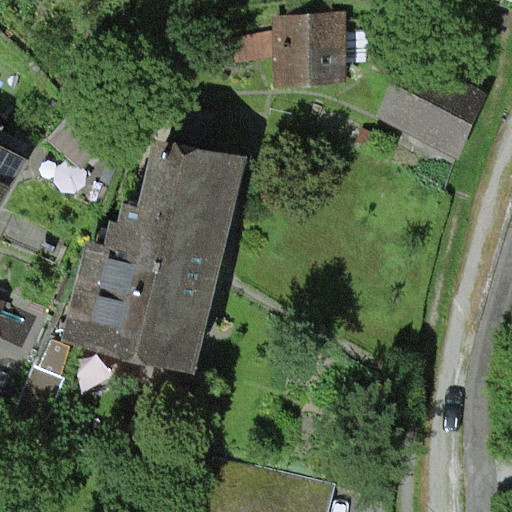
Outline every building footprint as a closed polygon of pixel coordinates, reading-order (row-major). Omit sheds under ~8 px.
[(339,11),(275,15),(275,31),(277,54),(278,83),(342,80),(339,11)] [(211,41),(215,63),(277,54),(275,31),(211,41)] [(476,117),(396,73),(374,113),(453,157),(476,117)] [(111,356),(204,378),(253,172),(160,150),(111,356)] [(0,223),(29,168),(0,152),(0,223)]
